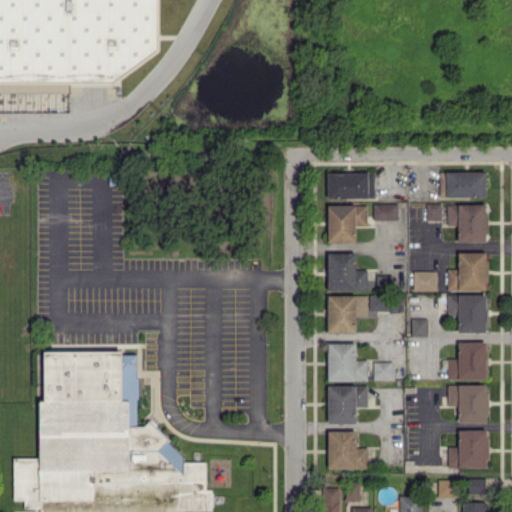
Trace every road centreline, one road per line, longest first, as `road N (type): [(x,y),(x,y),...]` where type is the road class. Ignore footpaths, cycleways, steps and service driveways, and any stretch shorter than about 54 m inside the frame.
road 1 (residential): [(293,511),(298,162)]
road 2 (residential): [(298,162),(511,158)]
